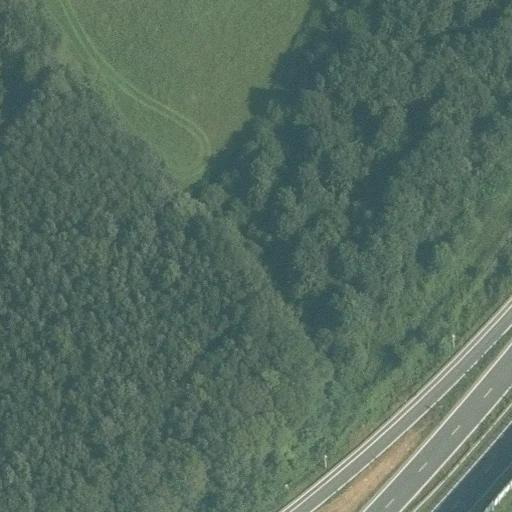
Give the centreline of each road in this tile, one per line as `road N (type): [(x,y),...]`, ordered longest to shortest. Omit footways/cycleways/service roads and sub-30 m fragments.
road 1 (trunk): [(511,316),(299,511)]
road 2 (trunk): [(511,366),(381,511)]
